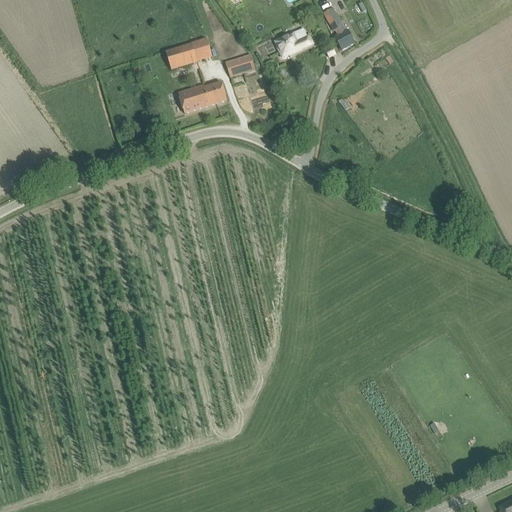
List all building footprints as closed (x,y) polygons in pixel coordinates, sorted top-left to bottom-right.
[(335,39),(341,51),(355,44),(348,32),(346,33),(333,9),(323,14),(333,32),(335,31),(338,37),(335,39)] [(294,33),(274,42),(282,58),(313,44),(309,35),(307,35),(304,29),(294,33)] [(166,53),(171,71),(212,59),(207,40),(192,44),(192,45),(166,53)] [(326,52),(329,58),(335,55),(332,49),(326,52)] [(225,64),(230,79),(255,71),(250,56),(225,64)] [(132,69),(135,82),(143,80),(140,67),(132,69)] [(204,89),(204,87),(179,95),(185,115),(227,102),(222,84),(204,89)] [(511,511),(511,501),(499,508),(501,511),(511,511)]
